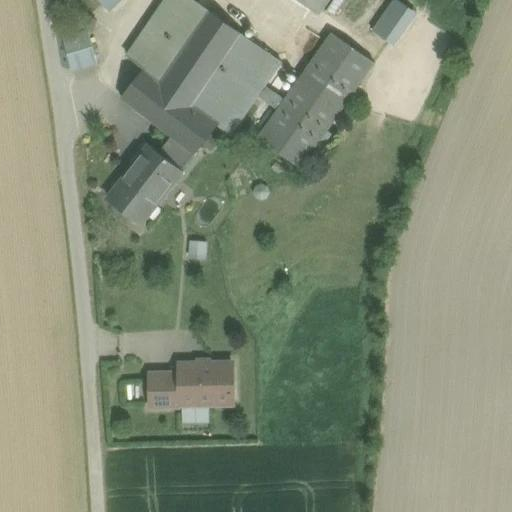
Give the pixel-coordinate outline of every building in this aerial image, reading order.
[(91,0),(104,15),(121,0),(91,0)] [(279,66),(186,0),(169,0),(126,61),(138,69),(115,102),(156,132),(142,152),(101,208),(139,235),(216,128),(234,141),(260,106),(274,116),(254,143),(298,175),(375,69),(330,37),(284,102),(264,87),(279,66)] [(328,0),(284,0),(313,21),(328,0)] [(398,0),(387,0),(368,28),(391,44),(414,11),(398,0)] [(91,36),(63,43),(71,80),(100,74),(91,36)] [(234,365),(139,371),(142,417),(237,411),(234,365)]
